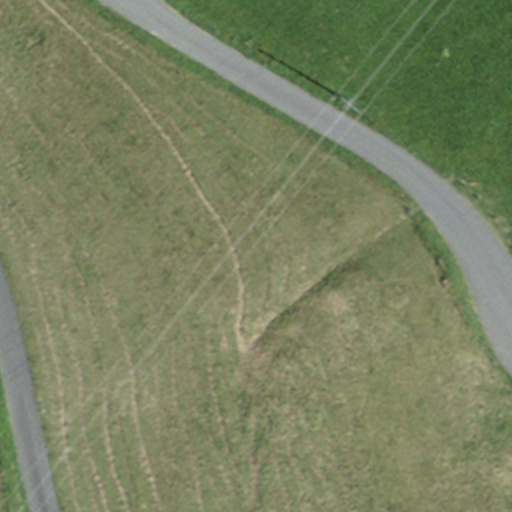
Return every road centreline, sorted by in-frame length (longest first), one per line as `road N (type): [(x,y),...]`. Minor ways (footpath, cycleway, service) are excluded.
road 1 (unclassified): [(129,0),(430,189),(488,250),(511,294)]
road 2 (unclassified): [(49,511),(0,305)]
